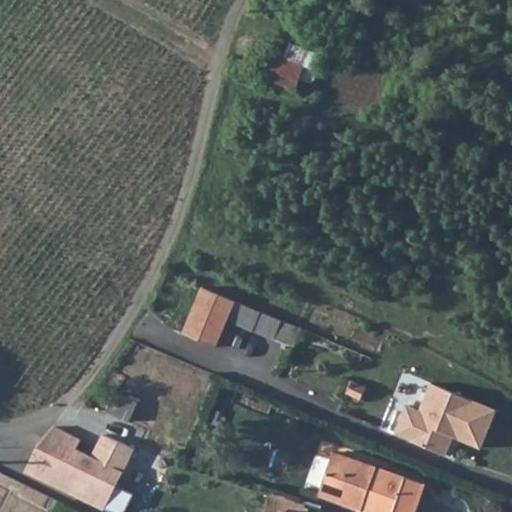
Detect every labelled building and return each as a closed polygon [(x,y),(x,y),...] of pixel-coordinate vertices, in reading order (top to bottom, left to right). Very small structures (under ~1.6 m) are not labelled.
[(286,58),(276,55),(267,80),(296,90),(304,66),(314,70),(320,54),(291,44),(286,58)] [(228,319),(236,301),(203,287),(184,333),(216,347),(228,319)] [(253,330),(261,311),(236,301),(228,319),(253,330)] [(301,328),(261,311),(253,330),(293,347),(301,328)] [(470,417),(477,402),(419,378),(395,434),(447,455),(463,415),(470,417)] [(366,388),(352,381),(346,392),(361,399),(366,388)] [(138,403),(115,393),(107,412),(130,422),(138,403)] [(43,441),(39,445),(26,471),(112,511),(125,511),(134,494),(118,486),(135,449),(103,435),(93,457),(77,450),(81,440),(55,427),(43,441)] [(368,511),(415,511),(425,484),(334,452),(319,495),(368,511)] [(304,511),(307,506),(269,494),(264,511),(304,511)]
